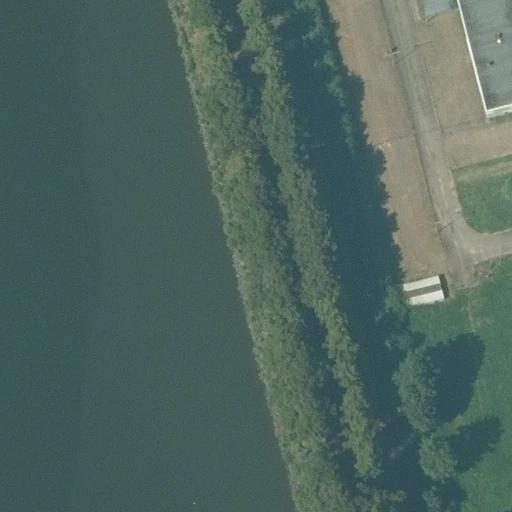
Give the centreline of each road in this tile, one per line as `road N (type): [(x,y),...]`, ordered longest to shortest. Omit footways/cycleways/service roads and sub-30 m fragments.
road 1 (tertiary): [(358,511),(229,0)]
road 2 (unknown): [(465,256),(428,253),(404,233),(344,0)]
road 3 (unknown): [(396,0),(465,256)]
